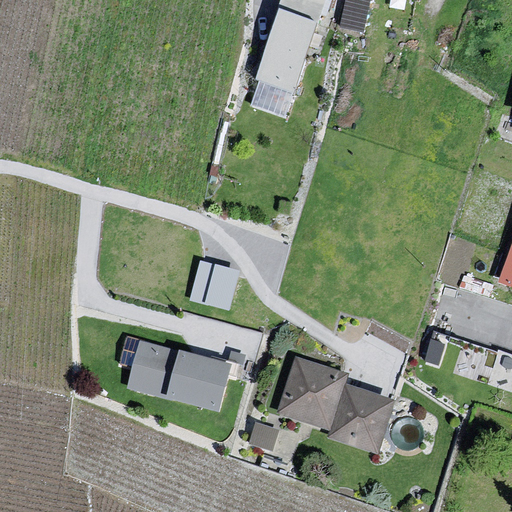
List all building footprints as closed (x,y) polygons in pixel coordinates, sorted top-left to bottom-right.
[(315,30),(274,17),(251,85),(292,98),(315,30)] [(239,270),(200,260),(190,300),(229,309),(239,270)] [(134,361),(138,336),(127,334),(122,359),(134,361)] [(138,347),(126,394),(219,420),(230,373),(138,347)] [(289,361),(272,418),(327,437),(339,389),(340,377),(289,361)] [(389,407),(339,389),(327,437),(326,444),(376,460),(389,407)] [(257,420),(251,440),(270,446),(277,426),(257,420)]
